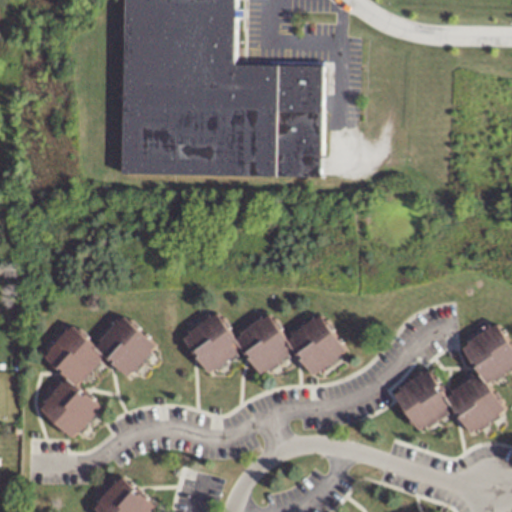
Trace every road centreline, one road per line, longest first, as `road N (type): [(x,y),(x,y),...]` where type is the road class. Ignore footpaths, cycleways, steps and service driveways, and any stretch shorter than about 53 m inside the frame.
road 1 (residential): [(33,462),(84,464),(145,430),(234,435),(280,413),(355,402),(395,376),(423,336),(455,323)]
road 2 (residential): [(479,497),(466,484),(352,446),(307,442),(258,468),(234,511)]
road 3 (residential): [(356,0),(428,32),(511,33)]
